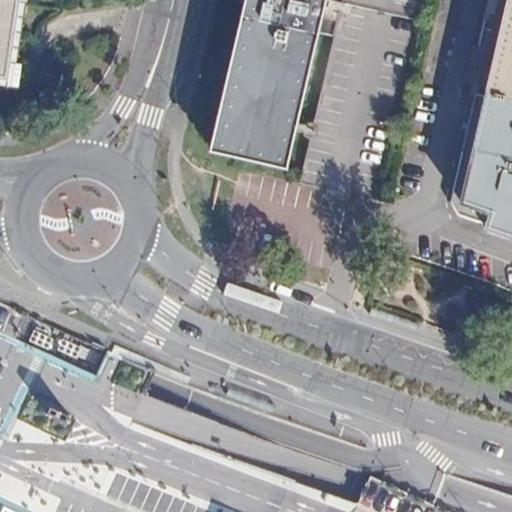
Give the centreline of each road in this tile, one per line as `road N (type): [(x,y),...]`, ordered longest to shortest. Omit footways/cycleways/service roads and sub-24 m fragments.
road 1 (secondary): [(111,271),(166,316),(214,338),(511,449)]
road 2 (secondary): [(511,394),(228,295),(137,234)]
road 3 (tertiary): [(128,186),(155,67)]
road 4 (tertiary): [(155,67),(82,164)]
